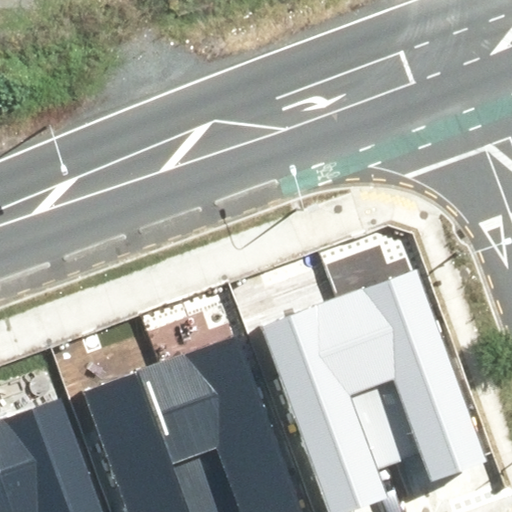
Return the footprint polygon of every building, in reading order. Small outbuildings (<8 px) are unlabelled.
[(420,260),(345,287),(405,449),(428,441),(438,468),(491,449),(420,260)] [(265,316),(332,500),(387,480),(380,459),(405,449),(345,287),(265,316)] [(315,511),(249,333),(174,360),(230,511),(315,511)] [(93,389),(138,511),(230,511),(174,360),(93,389)] [(109,511),(65,393),(0,416),(0,447),(24,511),(109,511)] [(0,511),(24,511),(0,447),(0,511)]
